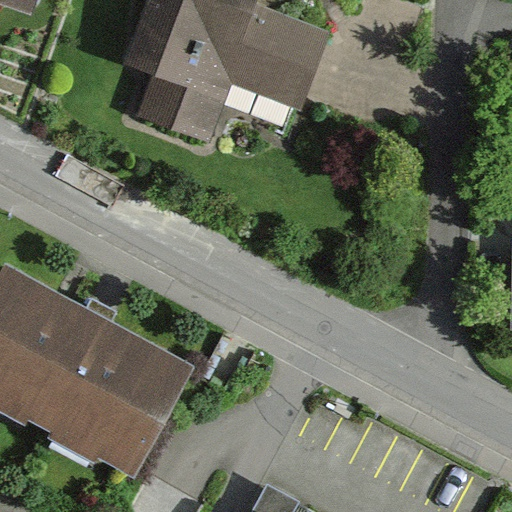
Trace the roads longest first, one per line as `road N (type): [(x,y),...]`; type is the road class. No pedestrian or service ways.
road 1 (residential): [(448,12),(450,297),(414,365)]
road 2 (residential): [(315,314),(0,138)]
road 3 (residential): [(315,314),(209,511)]
